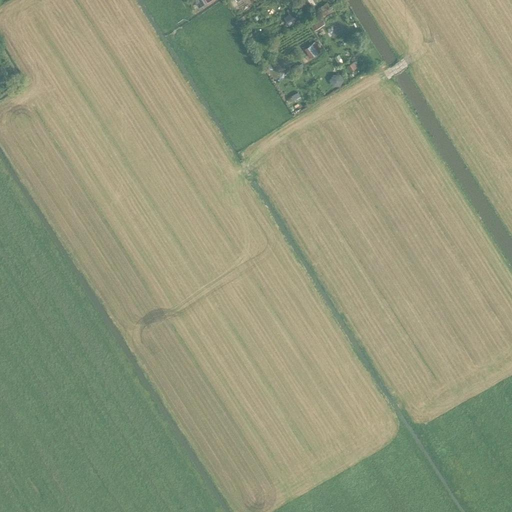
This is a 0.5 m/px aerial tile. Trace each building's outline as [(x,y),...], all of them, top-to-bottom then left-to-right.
[(312,6),(308,0),(299,0),(305,10),(312,6)] [(284,17),(289,25),(300,18),(293,7),(287,11),(289,13),(284,17)] [(314,30),(324,24),(321,18),(324,16),(324,15),(329,12),(328,9),(308,20),(314,30)] [(314,41),(308,46),(315,55),(321,50),(314,41)] [(353,61),(347,65),(350,70),(356,66),(353,61)] [(274,65),(269,67),(275,79),(280,76),(274,65)] [(334,75),(331,80),(334,84),(339,84),(342,79),(339,75),(334,75)] [(301,96),(298,92),(287,98),(290,103),(301,96)]
